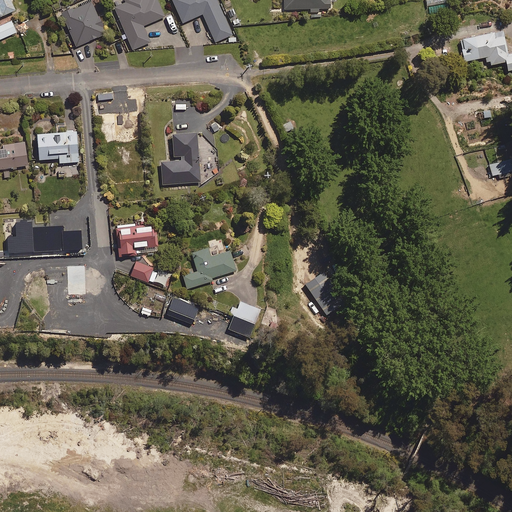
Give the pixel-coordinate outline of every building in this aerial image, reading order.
[(0,0),(0,17),(16,10),(11,0),(0,0)] [(125,0),(126,3),(115,7),(133,50),(150,42),(143,26),(165,17),(157,0),(125,0)] [(233,35),(217,0),(173,0),(183,23),(203,14),(215,42),(233,35)] [(285,0),(285,9),(311,8),(311,12),(319,12),(319,8),(331,8),(331,1),(337,1),(336,0),(285,0)] [(106,34),(92,1),(63,13),(69,28),(65,29),(72,48),(106,34)] [(12,21),(3,25),(0,18),(0,39),(0,40),(17,32),(12,21)] [(511,54),(507,55),(502,31),(459,40),(463,62),(485,58),(487,66),(505,63),(507,71),(511,70),(511,54)] [(294,128),(290,121),(282,125),(286,132),(294,128)] [(80,162),(77,132),(38,134),(39,148),(35,149),(36,160),(60,159),(60,163),(80,162)] [(201,182),(198,133),(173,134),(175,157),(181,156),(182,161),(162,162),(163,184),(201,182)] [(0,169),(28,167),(26,142),(3,145),(3,150),(0,149),(0,169)] [(511,171),(511,162),(511,160),(489,165),(491,176),(498,175),(499,178),(508,176),(507,172),(511,171)] [(137,228),(136,224),(117,226),(119,254),(158,251),(156,226),(137,228)] [(211,257),(208,248),(192,253),(197,272),(183,276),(187,289),(213,281),(212,278),(237,271),(231,251),(211,257)] [(64,253),(64,265),(67,265),(68,295),(87,294),(86,252),(64,253)] [(64,265),(64,253),(19,254),(19,266),(64,265)] [(0,270),(12,269),(11,260),(0,260),(0,270)] [(171,273),(160,268),(155,280),(165,285),(171,273)] [(347,302),(326,272),(306,285),(327,315),(347,302)] [(261,310),(241,302),(238,309),(232,307),(229,314),(255,324),(261,310)]
